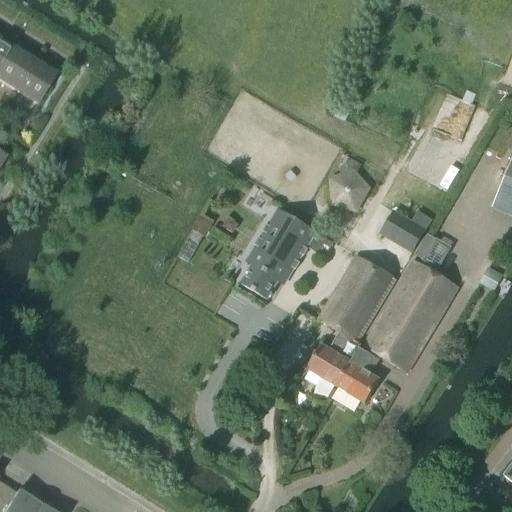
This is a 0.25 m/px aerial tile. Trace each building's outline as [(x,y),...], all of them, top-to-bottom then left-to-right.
[(0,68),(12,49),(0,41),(0,68)] [(0,68),(0,82),(15,92),(34,62),(12,49),(0,68)] [(34,62),(15,92),(37,106),(56,76),(34,62)] [(511,160),(492,208),(511,216),(511,160)] [(335,207),(351,213),(357,211),(367,193),(367,188),(355,174),(349,173),(333,179),(330,184),(331,202),(335,207)] [(241,286),(267,299),(284,270),(290,273),(289,275),(293,270),(300,264),(297,263),(301,257),(308,251),(305,249),(315,233),(278,211),(266,226),(264,234),(260,240),(258,239),(256,248),(254,254),(255,252),(260,255),(241,286)] [(412,256),(433,221),(417,211),(410,222),(393,211),(378,236),(412,256)] [(305,370),(335,388),(360,346),(357,344),(396,282),(356,258),(317,321),(339,334),(328,351),(319,346),(305,370)] [(360,346),(335,388),(363,405),(378,381),(371,377),(380,361),(373,357),(374,356),(406,374),(459,290),(415,263),(362,348),(360,346)] [(481,288),(485,291),(492,295),(501,278),(495,275),(490,272),(481,288)] [(37,511),(42,506),(27,496),(25,498),(7,487),(0,497),(0,511),(37,511)]
